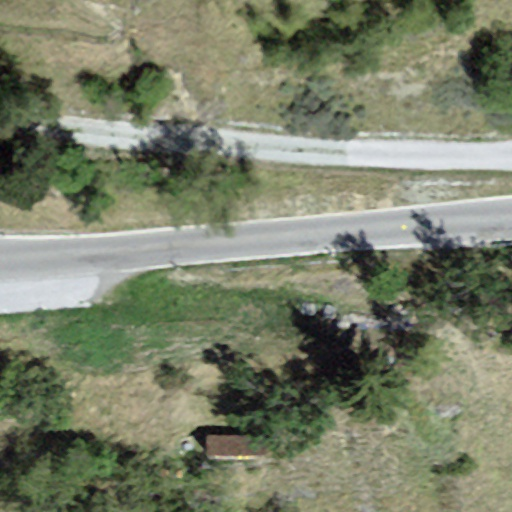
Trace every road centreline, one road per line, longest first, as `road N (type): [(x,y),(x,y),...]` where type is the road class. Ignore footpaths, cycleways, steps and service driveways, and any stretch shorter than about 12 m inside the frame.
road 1 (track): [(0,126),(308,158),(511,164)]
road 2 (tertiary): [(0,256),(511,218)]
